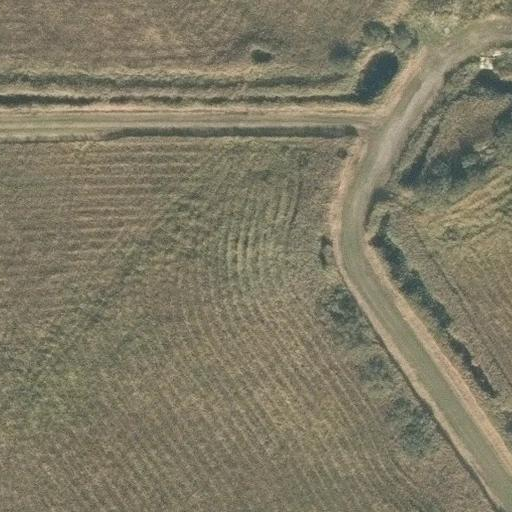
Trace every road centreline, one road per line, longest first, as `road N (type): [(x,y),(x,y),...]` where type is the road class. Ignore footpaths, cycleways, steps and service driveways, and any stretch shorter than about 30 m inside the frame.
road 1 (track): [(511,47),(493,33),(440,46),(349,230),(354,266),(511,499)]
road 2 (track): [(391,134),(364,123),(0,126)]
